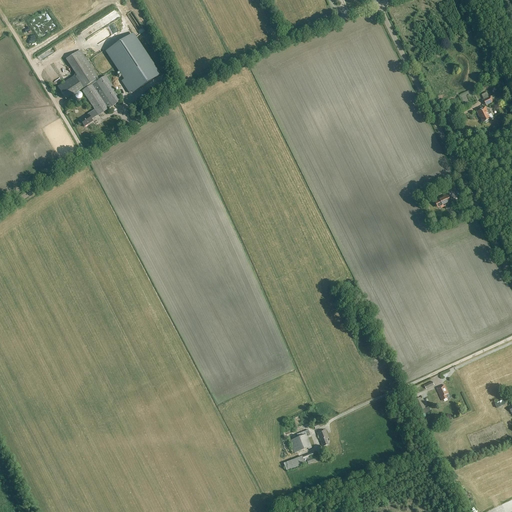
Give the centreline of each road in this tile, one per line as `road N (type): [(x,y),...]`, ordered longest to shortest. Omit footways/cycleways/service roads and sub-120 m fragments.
road 1 (unclassified): [(0,215),(198,88),(381,8)]
road 2 (unclassified): [(511,284),(381,8)]
road 3 (track): [(334,420),(511,338)]
